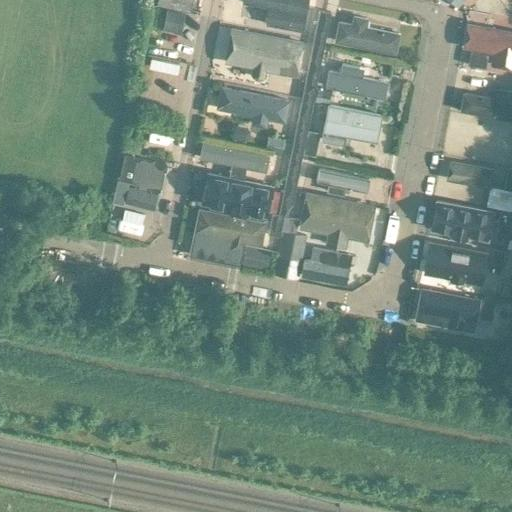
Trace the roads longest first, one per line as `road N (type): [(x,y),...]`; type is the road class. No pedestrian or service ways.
road 1 (unclassified): [(363,0),(431,13),(441,30),(397,271),(356,300)]
road 2 (unclassified): [(159,266),(214,0)]
road 3 (unclassified): [(356,300),(159,266)]
road 4 (unclassified): [(159,266),(0,236)]
